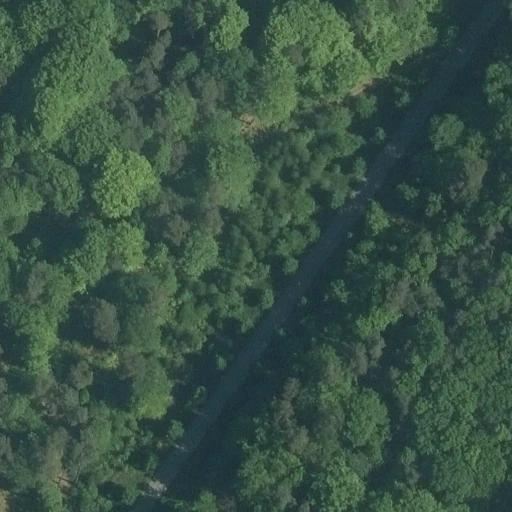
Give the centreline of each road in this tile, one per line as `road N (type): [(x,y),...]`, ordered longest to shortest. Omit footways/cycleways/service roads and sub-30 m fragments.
road 1 (unclassified): [(141,511),(498,0)]
road 2 (tertiary): [(0,31),(127,0)]
